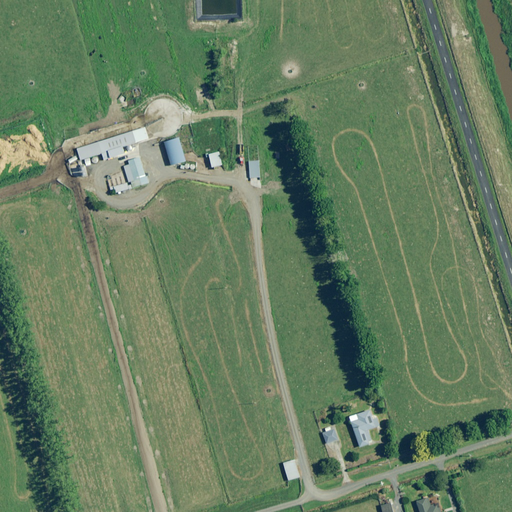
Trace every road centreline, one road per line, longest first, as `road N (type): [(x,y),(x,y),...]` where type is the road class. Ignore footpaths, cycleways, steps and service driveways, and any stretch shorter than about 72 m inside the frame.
road 1 (unclassified): [(429,0),(511,271)]
road 2 (unclassified): [(249,511),(511,431)]
